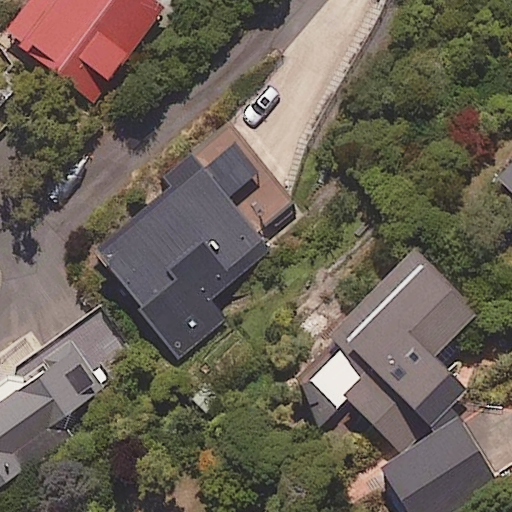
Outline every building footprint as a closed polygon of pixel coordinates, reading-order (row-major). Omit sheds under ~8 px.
[(160,11),(145,0),(25,0),(0,33),(0,38),(88,106),(160,11)] [(265,252),(252,237),(293,202),(224,121),(156,179),(163,188),(86,254),(177,360),(225,319),(209,300),(265,252)] [(511,158),(493,178),(511,197),(511,158)] [(472,317),(409,251),(314,341),(351,380),(335,396),(391,455),(369,476),(403,511),(454,511),(502,467),(445,407),(459,394),(427,360),(472,317)] [(0,488),(58,445),(46,429),(110,382),(98,366),(91,371),(67,338),(15,376),(21,384),(0,398),(0,488)]
